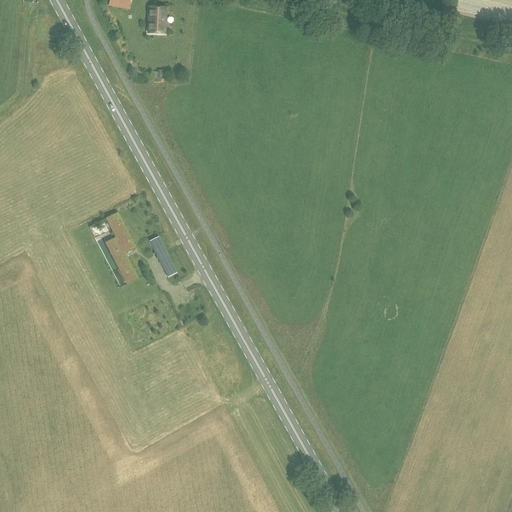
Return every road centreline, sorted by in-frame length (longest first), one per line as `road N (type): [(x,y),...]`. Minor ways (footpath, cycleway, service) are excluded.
road 1 (primary): [(340,511),(56,0)]
road 2 (track): [(511,47),(285,0)]
